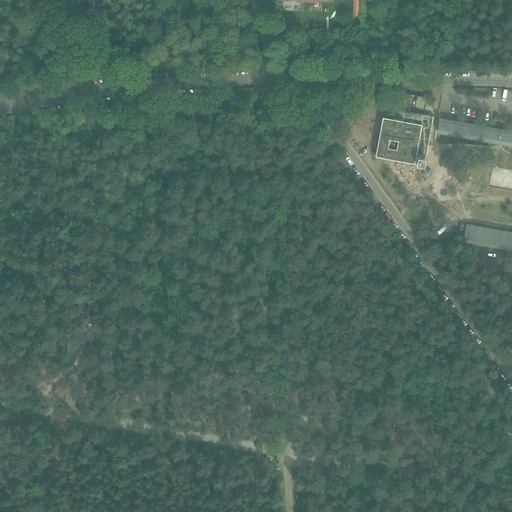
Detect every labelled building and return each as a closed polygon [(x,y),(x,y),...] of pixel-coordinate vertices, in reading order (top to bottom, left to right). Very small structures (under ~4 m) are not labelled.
[(427,97),(418,95),(415,108),(425,110),(427,97)] [(393,119),(383,117),(376,157),(416,164),(417,155),(427,156),(434,117),(394,109),(393,119)] [(438,133),(511,146),(511,133),(440,121),(441,118),(440,118),(438,133)] [(427,159),(419,157),(418,165),(426,166),(427,159)] [(464,236),(463,242),(511,250),(511,232),(467,224),(466,225),(464,236)]
